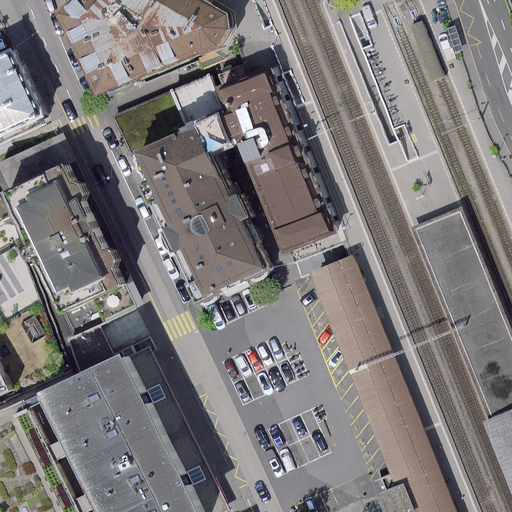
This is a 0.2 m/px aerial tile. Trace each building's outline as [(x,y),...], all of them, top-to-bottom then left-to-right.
[(230,3),(223,0),(64,0),(62,3),(98,84),(223,37),(234,21),(230,3)] [(17,50),(0,58),(0,138),(48,118),(17,50)] [(248,108),(236,114),(246,138),(292,250),(347,231),(280,69),(239,86),(248,108)] [(217,72),(185,86),(204,128),(236,114),(217,72)] [(142,106),(161,147),(204,128),(185,86),(142,106)] [(204,128),(161,147),(179,188),(193,221),(208,255),(223,289),(232,286),(277,266),(225,148),(246,138),(236,114),(204,128)] [(68,311),(133,286),(77,162),(15,191),(68,311)] [(511,310),(470,205),(409,230),(486,421),(511,485),(511,310)] [(460,511),(356,255),(322,269),(404,470),(410,484),(420,511),(460,511)] [(109,327),(77,332),(82,364),(114,358),(109,327)] [(0,334),(0,397),(28,381),(0,334)] [(158,401),(136,357),(55,396),(111,511),(212,511),(192,471),(158,401)] [(111,511),(55,396),(0,424),(0,470),(20,511),(111,511)] [(404,470),(383,478),(386,484),(389,492),(404,486),(410,484),(404,470)] [(420,511),(410,484),(404,486),(389,492),(385,493),(391,511),(420,511)]
